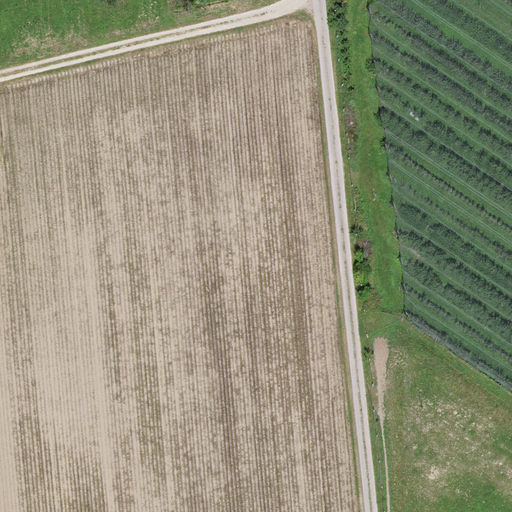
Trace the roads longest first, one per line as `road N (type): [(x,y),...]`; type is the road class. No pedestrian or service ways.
road 1 (track): [(372,511),(312,0)]
road 2 (track): [(0,79),(312,0)]
